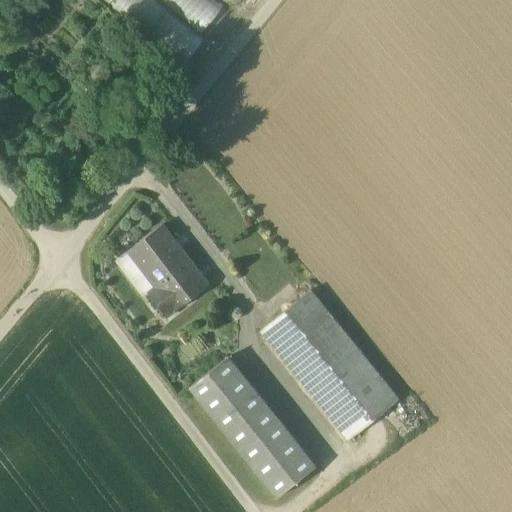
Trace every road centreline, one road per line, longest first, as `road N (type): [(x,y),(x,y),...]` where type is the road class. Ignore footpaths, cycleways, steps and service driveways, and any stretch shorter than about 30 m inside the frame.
road 1 (unclassified): [(59,260),(273,0)]
road 2 (unclassified): [(59,260),(248,511)]
